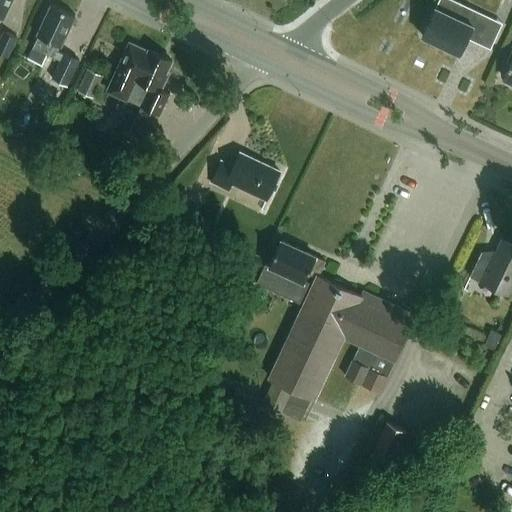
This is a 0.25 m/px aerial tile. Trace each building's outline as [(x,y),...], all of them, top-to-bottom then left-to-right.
[(11,0),(0,0),(0,18),(3,20),(11,0)] [(58,51),(75,16),(51,4),(37,36),(38,37),(33,48),(28,58),(42,65),(47,54),(60,60),(51,78),(67,85),(79,60),(63,52),(62,54),(58,51)] [(489,19),(459,4),(449,15),(436,9),(423,36),(459,53),(469,32),(481,37),(489,19)] [(18,39),(3,32),(0,39),(0,54),(8,58),(18,39)] [(171,62),(171,61),(149,51),(148,52),(129,43),(128,44),(129,44),(107,90),(141,105),(132,125),(150,134),(169,93),(160,89),(168,73),(166,72),(170,62),(171,62)] [(511,51),(507,62),(510,63),(503,78),(511,82),(511,51)] [(125,134),(104,124),(96,140),(117,150),(125,134)] [(280,172),(239,153),(233,167),(221,162),(211,182),(229,191),(233,183),(267,199),(280,172)] [(509,296),(511,289),(511,244),(501,239),(491,259),(481,254),(470,277),(509,296)] [(363,290),(360,296),(318,276),(325,262),(281,241),(270,264),(269,266),(304,282),(305,281),(308,274),(318,278),(270,379),(275,381),(264,405),(280,413),(291,389),(313,399),(342,337),(360,345),(345,377),(380,393),(416,315),(363,290)] [(269,266),(270,264),(266,262),(256,283),(299,303),(308,283),(305,281),(304,282),(269,266)] [(452,344),(460,326),(449,321),(441,339),(452,344)] [(493,350),(500,335),(491,330),(484,345),(493,350)] [(224,397),(232,382),(214,373),(207,388),(224,397)] [(406,432),(387,422),(371,455),(391,464),(406,432)]
